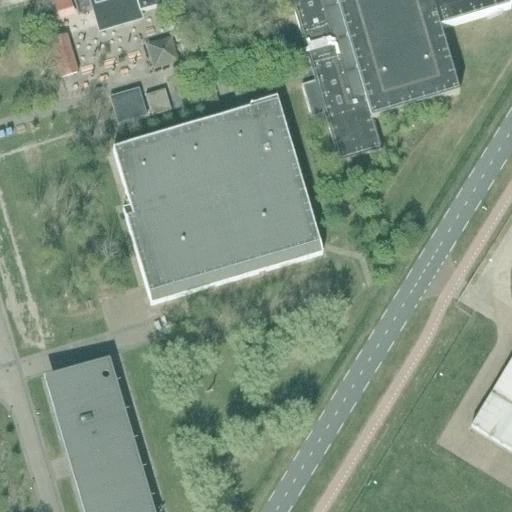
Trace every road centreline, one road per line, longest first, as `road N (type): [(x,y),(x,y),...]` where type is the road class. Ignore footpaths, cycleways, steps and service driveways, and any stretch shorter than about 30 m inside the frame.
road 1 (unclassified): [(275,511),(511,129)]
road 2 (unclassified): [(51,511),(22,412),(3,388)]
